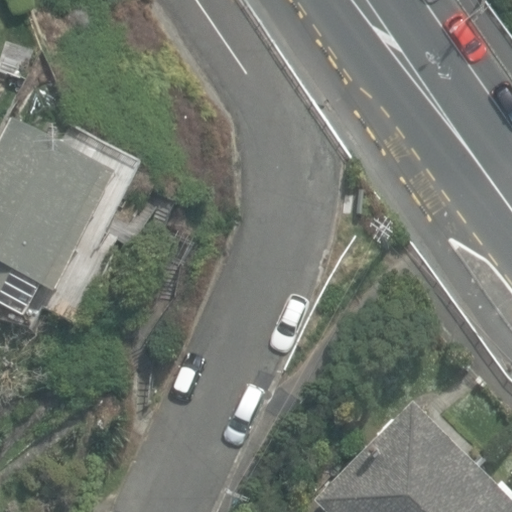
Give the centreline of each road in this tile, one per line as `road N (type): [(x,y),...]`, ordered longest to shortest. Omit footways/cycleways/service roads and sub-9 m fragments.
road 1 (residential): [(198,0),(282,137),(290,202),(272,278),(162,511)]
road 2 (secondary): [(365,0),(511,208)]
